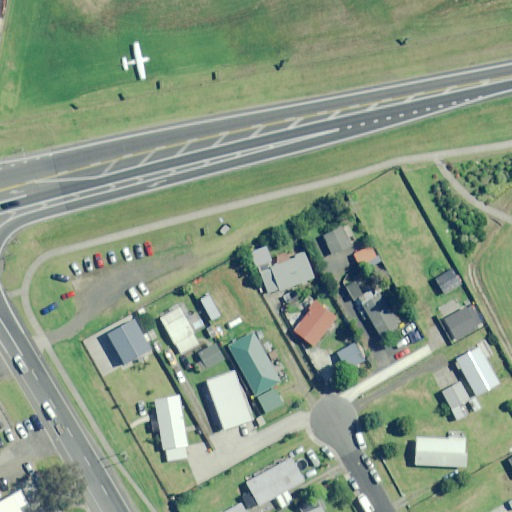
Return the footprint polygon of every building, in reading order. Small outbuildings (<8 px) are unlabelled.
[(349,246),(340,227),(321,236),(331,255),(349,246)] [(376,260),(368,246),(352,255),(360,270),(376,260)] [(278,290),(278,292),(300,284),(301,287),(314,282),(302,252),(291,256),(292,258),(268,267),(269,269),(258,274),(267,295),(278,290)] [(454,276),(445,259),(435,265),(436,268),(429,272),(437,286),(454,276)] [(351,279),(342,285),(352,299),(361,292),(351,279)] [(373,298),(368,292),(356,300),(361,307),(360,307),(368,320),(380,337),(398,325),(377,295),(373,298)] [(312,346),(335,318),(328,313),(331,309),(323,303),(320,307),(313,301),(291,329),(312,346)] [(190,316),(183,304),(158,318),(180,355),(197,345),(191,334),(204,327),(195,313),(190,316)] [(484,323),(478,313),(475,307),(468,312),(465,306),(441,320),(453,341),(484,323)] [(149,351),(132,318),(105,332),(122,365),(149,351)] [(254,397),(272,387),(280,383),(252,332),(227,346),(254,397)] [(364,360),(353,343),(335,353),(346,371),(364,360)] [(223,361),(214,345),(197,354),(206,370),(223,361)] [(497,385),(477,347),(455,360),(475,397),(497,385)] [(467,400),(456,381),(439,390),(456,421),(464,417),(458,405),(467,400)] [(272,389),(255,398),(264,415),(281,405),(272,389)] [(165,462),(186,459),(184,448),(186,448),(179,397),(154,400),(161,451),(164,451),(165,462)] [(481,409),(474,397),(466,402),(472,413),(481,409)] [(464,455),(464,439),(447,438),(447,440),(414,438),(413,465),(465,468),(466,455),(464,455)] [(275,497),(280,507),(290,502),(285,492),(302,482),(287,454),(242,478),(257,506),(275,497)] [(206,471),(194,476),(198,485),(210,479),(206,471)] [(221,496),(216,487),(202,496),(207,504),(221,496)]
